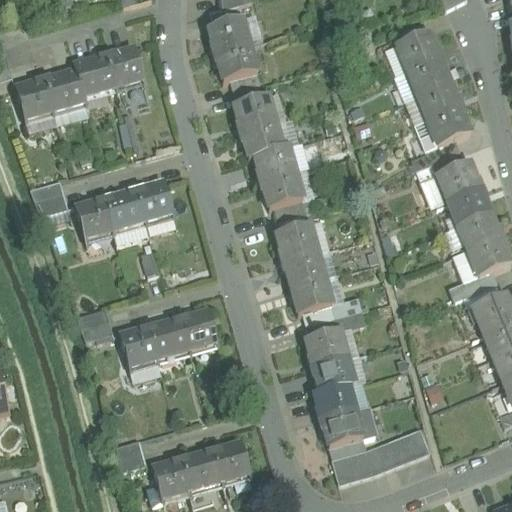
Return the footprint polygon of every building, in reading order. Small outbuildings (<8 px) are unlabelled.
[(250,0),(219,0),(221,15),(237,11),(251,7),(250,0)] [(463,0),(436,0),(445,15),(466,4),(463,0)] [(237,11),(221,15),(208,18),(213,34),(241,26),(237,11)] [(213,34),(207,35),(214,61),(248,52),(241,26),(213,34)] [(421,28),(398,36),(404,49),(426,40),(421,28)] [(404,49),(395,53),(406,80),(439,66),(428,40),(426,40),(404,49)] [(248,52),(214,61),(222,89),(229,87),(256,80),(248,52)] [(133,54),(106,62),(115,96),(143,88),(133,54)] [(4,59),(0,60),(0,88),(12,85),(4,59)] [(106,62),(72,71),(74,77),(74,76),(82,105),(115,96),(106,62)] [(439,66),(406,80),(416,104),(448,90),(439,66)] [(74,77),(42,86),(51,120),(84,110),(82,105),(74,76),(74,77)] [(256,80),(229,87),(233,99),(257,93),(259,92),(256,80)] [(42,86),(14,93),(23,127),(51,120),(42,86)] [(448,90),(416,104),(426,128),(458,114),(448,90)] [(257,93),(233,99),(236,112),(260,105),(257,93)] [(236,112),(233,113),(240,141),(274,131),(266,104),(260,105),(236,112)] [(458,114),(426,128),(436,153),(437,154),(454,147),(469,141),(458,114)] [(122,157),(136,154),(129,123),(115,126),(122,157)] [(274,131),(240,141),(248,166),(253,165),(253,164),(281,156),(274,131)] [(454,147),(437,154),(436,153),(425,158),(431,171),(459,159),(454,147)] [(281,156),(253,164),(253,165),(260,189),(294,180),(287,154),(281,156)] [(465,172),(459,159),(431,171),(436,184),(465,172)] [(465,172),(436,184),(447,210),(479,197),(468,171),(465,172)] [(294,180),(260,189),(268,217),(272,216),(302,208),(294,180)] [(59,188),(29,196),(34,208),(63,200),(59,188)] [(163,189),(135,197),(144,231),(172,223),(163,189)] [(135,197),(102,206),(111,240),(144,231),(135,197)] [(479,197),(447,210),(457,234),(489,221),(479,197)] [(102,206),(74,214),(83,248),(111,240),(102,206)] [(302,208),(272,216),(275,229),(305,220),(302,208)] [(305,220),(275,229),(279,241),(309,233),(305,220)] [(489,221),(457,234),(466,258),(498,245),(489,221)] [(279,241),(275,242),(282,270),(316,261),(309,233),(279,241)] [(498,245),(466,258),(477,284),(477,285),(492,279),(510,272),(510,271),(509,271),(498,245)] [(152,259),(141,262),(147,285),(158,282),(152,259)] [(316,261),(282,270),(289,295),(323,285),(316,261)] [(188,284),(208,281),(207,271),(186,274),(188,284)] [(477,285),(477,284),(463,290),(463,289),(448,295),(453,308),(462,305),(496,291),(492,279),(477,285)] [(323,285),(289,295),(297,323),(301,322),(331,314),(331,312),(323,285)] [(496,291),(462,305),(468,318),(472,316),(471,316),(501,303),(496,291)] [(501,303),(471,316),(472,316),(482,342),(511,330),(511,321),(504,302),(501,303)] [(331,314),(301,322),(304,334),(360,319),(357,305),(331,312),(331,314)] [(104,316),(76,324),(80,337),(108,329),(104,316)] [(206,318),(179,326),(188,360),(216,352),(206,318)] [(360,319),(304,334),(308,347),(338,339),(338,340),(364,332),(360,319)] [(179,326),(146,335),(155,369),(188,360),(179,326)] [(108,329),(80,337),(85,349),(112,341),(108,329)] [(511,330),(482,342),(492,366),(511,358),(511,330)] [(146,335),(118,342),(128,376),(155,369),(146,335)] [(308,347),(304,348),(309,365),(307,366),(310,376),(345,367),(338,340),(338,339),(308,347)] [(511,358),(492,366),(502,390),(511,386),(511,358)] [(345,367),(310,376),(313,387),(315,387),(319,401),(347,393),(353,391),(345,367)] [(511,386),(502,390),(511,414),(511,386)] [(319,401),(314,402),(321,427),(354,418),(347,393),(319,401)] [(321,427),(320,428),(328,456),(362,446),(374,443),(366,415),(365,415),(354,418),(321,427)] [(511,417),(499,423),(504,433),(511,430),(511,417)] [(428,458),(419,435),(408,440),(417,462),(428,458)] [(408,440),(397,445),(406,467),(417,462),(408,440)] [(406,467),(397,445),(386,449),(395,471),(406,467)] [(362,446),(328,456),(331,467),(354,460),(365,458),(365,457),(362,446)] [(138,448),(111,455),(115,468),(142,460),(138,448)] [(386,449),(375,453),(384,476),(395,471),(386,449)] [(239,451),(212,458),(221,491),(248,483),(239,451)] [(365,457),(365,458),(373,480),(384,476),(375,453),(365,457)] [(212,458),(179,467),(188,500),(221,491),(212,458)] [(365,458),(354,460),(361,483),(373,480),(365,458)] [(142,460),(115,468),(118,481),(145,474),(142,460)] [(354,460),(343,464),(349,487),(361,483),(354,460)] [(331,467),(337,490),(349,487),(343,464),(331,467)] [(179,467),(151,475),(157,494),(146,497),(150,511),(161,511),(160,508),(188,500),(179,467)]
